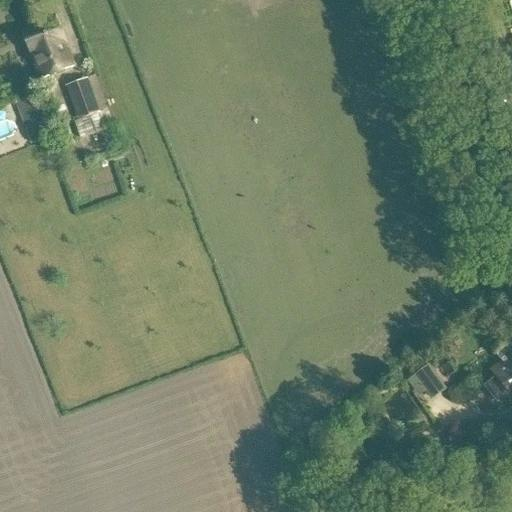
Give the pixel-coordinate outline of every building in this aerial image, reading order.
[(41,77),(72,65),(65,45),(69,43),(58,14),(50,17),(43,0),(22,0),(20,1),(30,27),(23,30),(41,77)] [(97,76),(66,86),(78,121),(74,122),(79,138),(113,126),(97,76)] [(31,88),(12,96),(32,144),(51,137),(31,88)] [(111,135),(103,137),(107,150),(115,147),(111,135)] [(497,375),(484,386),(498,403),(511,393),(511,394),(511,361),(508,365),(505,362),(494,370),(497,375)] [(453,364),(444,371),(449,377),(458,371),(453,364)] [(414,377),(427,394),(442,383),(429,365),(414,377)]
